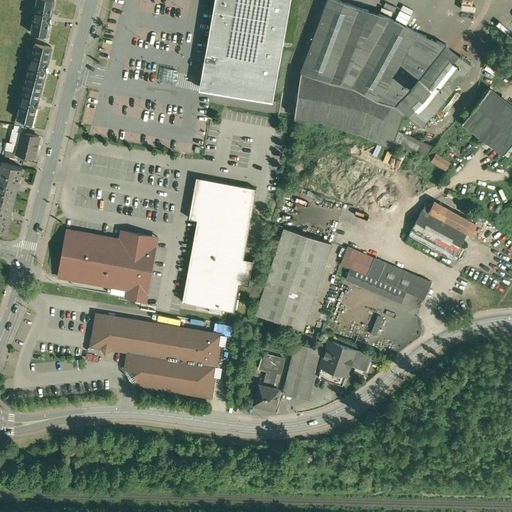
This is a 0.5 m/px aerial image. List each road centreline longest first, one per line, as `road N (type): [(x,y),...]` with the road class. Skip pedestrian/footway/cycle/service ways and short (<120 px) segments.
road 1 (residential): [(56,417),(129,412),(258,427),(311,423),(347,410),(428,346),(511,320)]
road 2 (tertiary): [(92,0),(26,256)]
